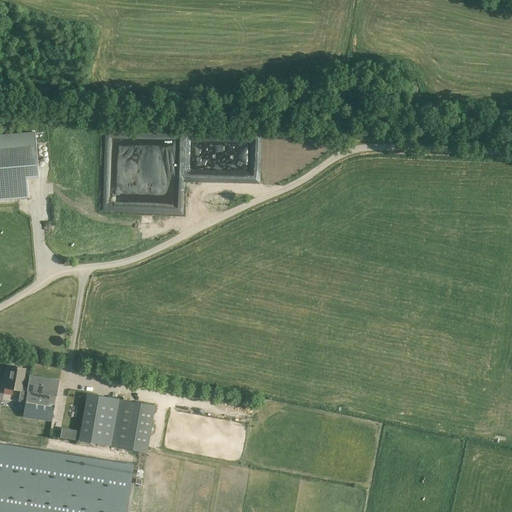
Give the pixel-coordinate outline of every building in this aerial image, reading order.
[(35,133),(0,135),(0,199),(28,198),(27,179),(39,178),(35,133)] [(7,377),(5,388),(21,391),(19,401),(25,402),(28,389),(22,388),(25,369),(10,366),(9,377),(7,377)] [(25,402),(23,417),(50,421),(52,422),(54,410),(55,406),(54,406),(54,407),(48,406),(50,394),(56,395),(59,381),(55,380),(51,380),(51,381),(48,381),(42,380),(38,379),(38,378),(35,377),(31,377),(30,376),(28,389),(25,402)] [(81,435),(80,441),(81,441),(112,446),(120,399),(88,394),(81,435)] [(154,405),(120,399),(112,446),(146,452),(154,405)] [(81,435),(62,431),(61,438),(80,441),(81,435)] [(0,446),(0,511),(126,511),(133,464),(0,446)]
